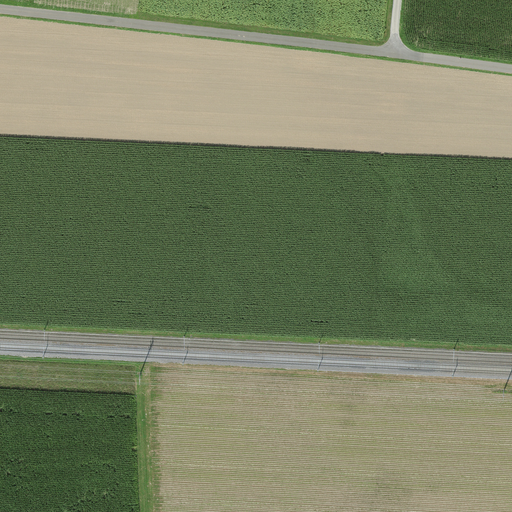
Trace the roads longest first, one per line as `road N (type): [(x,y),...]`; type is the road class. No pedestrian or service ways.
road 1 (unclassified): [(511,70),(0,10)]
road 2 (track): [(150,511),(143,366)]
